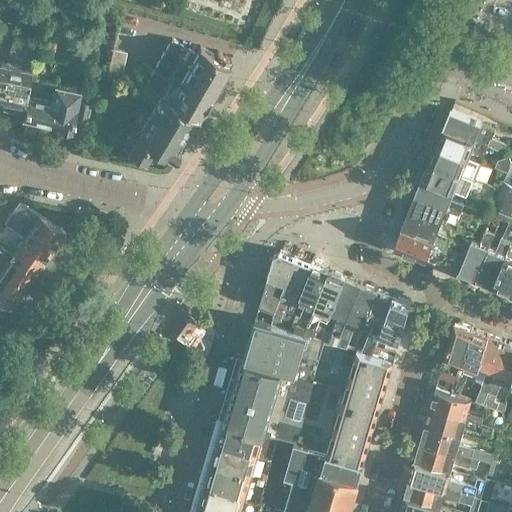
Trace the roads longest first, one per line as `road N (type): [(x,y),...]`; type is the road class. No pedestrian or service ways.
road 1 (secondary): [(1,511),(198,242)]
road 2 (secondary): [(186,214),(0,488)]
road 3 (residential): [(173,511),(238,274),(283,203)]
road 4 (secondary): [(334,0),(186,214)]
road 5 (secondary): [(223,210),(351,0)]
road 6 (residential): [(373,511),(439,289)]
road 7 (residential): [(373,179),(396,150),(460,0)]
road 8 (residential): [(186,214),(6,170)]
road 9 (residential): [(439,289),(373,258),(373,179)]
